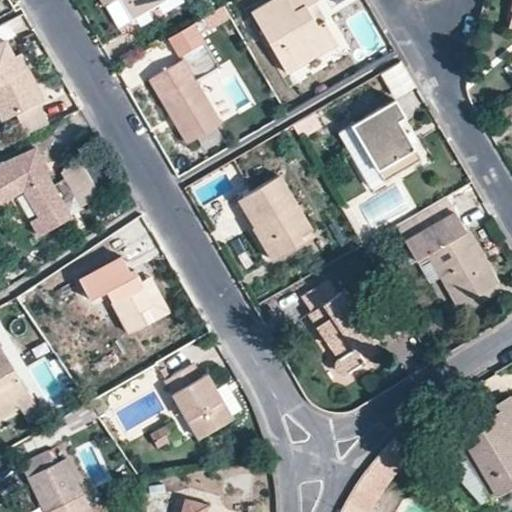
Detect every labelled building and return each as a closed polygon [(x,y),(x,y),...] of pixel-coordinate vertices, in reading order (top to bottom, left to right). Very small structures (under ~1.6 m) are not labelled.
[(120,0),(135,23),(173,0),(120,0)] [(337,44),(323,22),(317,27),(305,9),(313,5),(319,0),(275,0),(250,16),(285,75),(337,44)] [(317,27),(323,22),(313,5),(305,9),(317,27)] [(183,62),(151,81),(190,145),(223,125),(197,82),(219,68),(200,36),(209,30),(203,19),(170,40),(183,62)] [(8,21),(0,25),(0,42),(5,40),(15,35),(8,21)] [(0,42),(0,102),(8,118),(22,111),(37,103),(14,56),(5,40),(0,42)] [(20,53),(14,56),(37,103),(39,102),(44,100),(20,53)] [(384,71),(397,94),(415,84),(402,61),(384,71)] [(383,177),(386,181),(423,158),(416,146),(418,145),(401,117),(408,113),(397,94),(351,122),(359,137),(383,177)] [(31,130),(48,122),(39,102),(37,103),(22,111),(31,130)] [(314,112),(294,124),(301,138),(322,126),(314,112)] [(383,177),(359,137),(345,145),(369,185),(383,177)] [(45,163),(37,148),(0,165),(0,206),(25,192),(41,218),(33,223),(41,237),(74,218),(66,205),(78,198),(83,207),(101,197),(81,162),(63,173),(69,183),(57,190),(51,180),(47,183),(41,173),(45,171),(46,167),(46,165),(45,163)] [(41,173),(47,183),(51,180),(54,178),(45,163),(46,165),(46,167),(45,171),(41,173)] [(302,239),(312,233),(278,178),(245,200),(260,226),(269,240),(272,238),(284,259),(306,246),(302,239)] [(502,296),(453,209),(402,240),(416,265),(431,258),(464,317),(502,296)] [(269,240),(260,226),(254,230),(276,264),(284,259),(272,238),(269,240)] [(316,239),(312,233),(302,239),(306,246),(316,239)] [(134,332),(152,321),(147,314),(158,307),(144,280),(137,268),(133,271),(128,261),(124,256),(85,278),(97,298),(110,290),(134,332)] [(131,258),(128,261),(133,271),(137,268),(131,258)] [(147,314),(152,321),(176,307),(156,273),(144,280),(158,307),(147,314)] [(336,299),(328,284),(300,301),(308,315),(305,317),(333,364),(327,371),(331,377),(337,378),(371,360),(366,351),(369,350),(338,297),(336,299)] [(0,416),(0,417),(22,405),(18,398),(29,392),(1,343),(0,343),(0,416)] [(204,376),(195,362),(173,375),(169,378),(203,436),(235,417),(233,413),(209,373),(204,376)] [(164,369),(169,378),(173,375),(168,367),(164,369)] [(217,387),(233,413),(243,407),(228,381),(217,387)] [(37,405),(29,392),(18,398),(22,405),(25,411),(37,405)] [(511,399),(498,407),(503,414),(462,439),(499,499),(511,490),(511,399)] [(503,414),(498,407),(451,436),(493,502),(499,499),(462,439),(503,414)] [(29,418),(34,426),(45,418),(40,410),(29,418)] [(157,449),(174,442),(168,427),(150,434),(157,449)] [(378,444),(347,511),(375,511),(401,455),(378,444)] [(47,511),(94,511),(97,511),(68,457),(57,463),(49,449),(22,463),(47,511)] [(188,498),(184,511),(207,511),(209,504),(188,498)]
